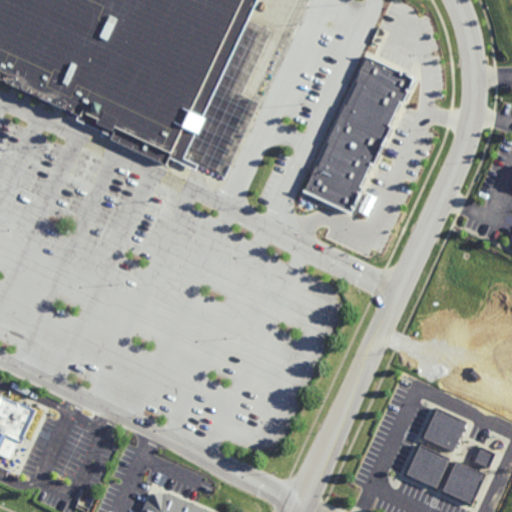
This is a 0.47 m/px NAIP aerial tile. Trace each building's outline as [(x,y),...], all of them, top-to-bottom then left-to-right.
[(258,0),(0,0),(0,79),(77,116),(76,118),(112,135),(111,137),(167,163),(170,156),(196,169),(199,163),(185,157),(258,0)] [(306,193),(355,213),(412,75),(366,56),(354,86),(350,84),(326,141),(327,142),(306,193)] [(18,402),(18,401),(37,409),(22,442),(18,440),(10,458),(0,453),(0,397),(1,395),(18,402)] [(424,438),(455,451),(467,421),(437,408),(424,438)] [(437,488),(451,458),(420,444),(407,474),(437,488)] [(484,471),(455,461),(444,493),(473,503),(484,471)] [(143,511),(213,511),(167,492),(163,494),(162,492),(150,496),(151,499),(148,500),(143,511)]
